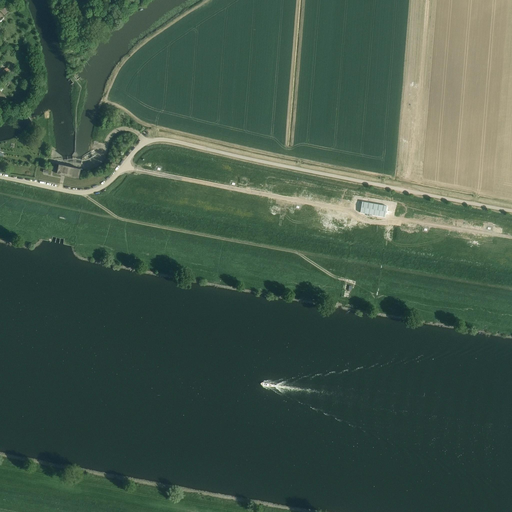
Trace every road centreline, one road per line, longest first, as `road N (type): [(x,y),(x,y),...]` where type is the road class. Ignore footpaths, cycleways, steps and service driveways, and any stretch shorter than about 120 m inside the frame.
road 1 (unclassified): [(511,211),(160,138),(92,191),(0,176)]
road 2 (track): [(511,237),(124,164)]
